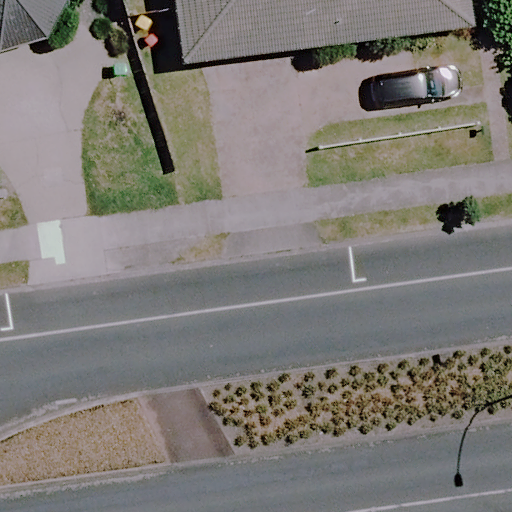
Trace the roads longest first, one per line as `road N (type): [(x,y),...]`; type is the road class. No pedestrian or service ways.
road 1 (secondary): [(0,373),(511,302)]
road 2 (secondary): [(511,461),(135,511)]
